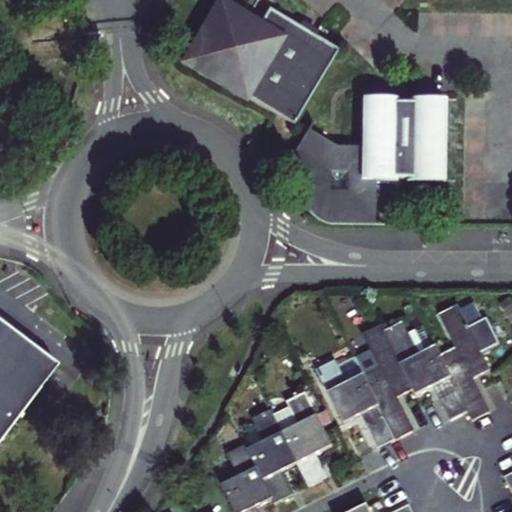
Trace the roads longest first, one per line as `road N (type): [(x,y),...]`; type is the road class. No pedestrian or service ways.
road 1 (tertiary): [(96,295),(131,348),(138,392),(108,511)]
road 2 (tertiary): [(111,511),(145,456),(179,336),(204,305)]
road 3 (tertiary): [(416,264),(347,255),(297,235),(248,185)]
road 4 (tertiary): [(227,288),(278,271),(416,264)]
road 5 (residential): [(480,511),(496,435),(404,466)]
road 6 (unclassified): [(112,0),(107,114),(85,157)]
road 7 (tertiary): [(85,157),(66,191),(62,232),(77,273),(96,295)]
road 8 (unclassified): [(181,127),(133,71),(116,0)]
